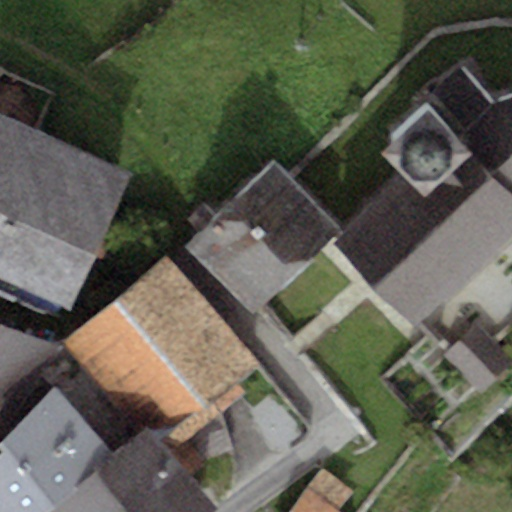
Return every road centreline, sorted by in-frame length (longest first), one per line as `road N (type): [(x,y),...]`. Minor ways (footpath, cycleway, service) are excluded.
road 1 (residential): [(232,511),(321,444),(329,427),(212,280)]
road 2 (unknown): [(94,407),(22,511)]
